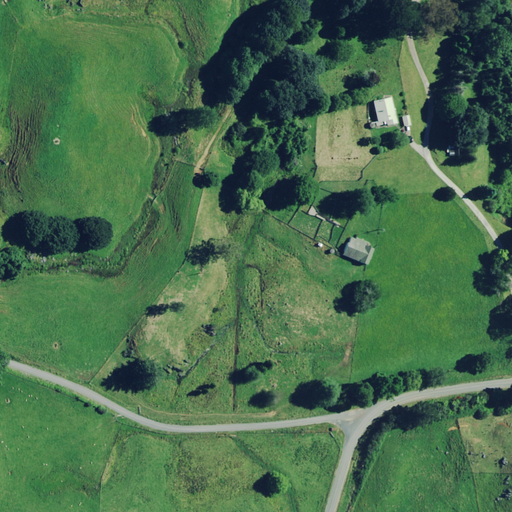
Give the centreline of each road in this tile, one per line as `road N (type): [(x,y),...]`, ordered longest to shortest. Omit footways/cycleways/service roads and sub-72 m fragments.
road 1 (unclassified): [(361,424),(339,415),(172,431),(0,368)]
road 2 (unclassified): [(361,424),(399,399),(511,383)]
